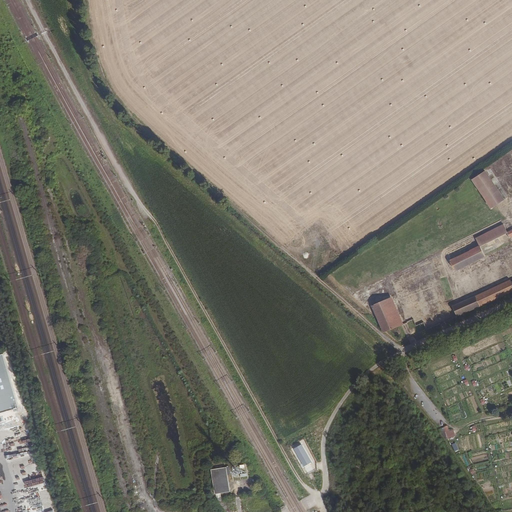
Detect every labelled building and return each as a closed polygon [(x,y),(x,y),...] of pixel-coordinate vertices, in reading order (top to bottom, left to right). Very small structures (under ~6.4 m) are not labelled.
[(491,164),(475,176),(494,203),(500,199),(504,196),(510,191),(491,164)] [(505,221),(476,236),(480,243),(508,229),(505,221)] [(480,243),(450,259),(454,268),(458,269),(486,255),(480,243)] [(511,278),(480,292),(487,304),(511,291),(511,275),(510,276),(511,278)] [(395,296),(375,304),(385,331),(406,324),(395,296)] [(0,354),(0,412),(17,408),(2,354),(0,354)] [(447,439),(456,437),(455,430),(449,431),(449,426),(446,427),(447,439)] [(220,493),(230,492),(227,475),(231,475),(229,466),(226,467),(211,469),(215,494),(216,494),(220,493)]
